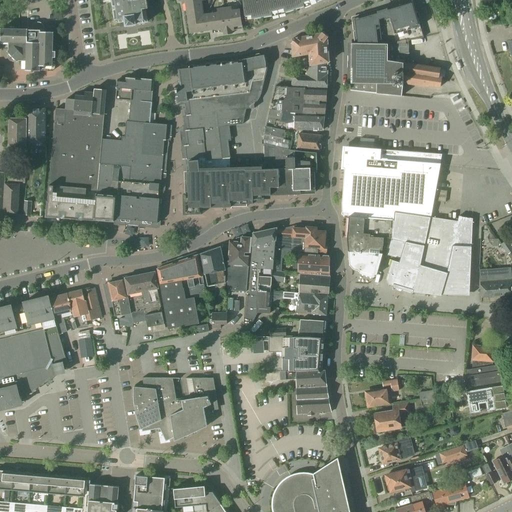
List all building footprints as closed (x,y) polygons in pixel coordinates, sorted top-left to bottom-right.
[(111,0),(112,2),(106,3),(108,14),(114,13),(115,20),(117,22),(125,21),(126,26),(136,25),(136,23),(147,22),(145,8),(148,8),(146,0),(111,0)] [(178,0),(178,1),(181,1),(182,3),(183,12),(187,11),(190,33),(212,30),(212,34),(223,32),(224,35),(232,34),(231,31),(242,29),(242,26),(240,10),(232,11),(231,7),(217,9),(217,13),(203,15),(201,1),(205,1),(205,4),(209,3),(210,2),(209,0),(178,0)] [(242,0),(245,16),(251,16),(252,19),(272,16),(271,12),(283,9),(285,13),(304,6),(303,3),(310,0),(315,0),(316,2),(320,0),(242,0)] [(409,45),(409,41),(424,37),(420,27),(421,26),(413,1),(354,19),(356,44),(409,45)] [(28,30),(1,29),(0,42),(2,42),(2,46),(5,49),(9,49),(9,51),(8,52),(17,62),(18,61),(20,61),(19,64),(22,68),(26,68),(26,71),(39,71),(40,66),(46,66),(46,68),(49,71),(52,71),(55,69),(55,65),(52,62),(52,58),(55,58),(55,52),(52,51),(53,32),(43,32),(43,30),(44,29),(44,27),(43,25),(42,24),(41,23),(38,22),(37,22),(34,24),(33,25),(32,28),(32,30),(28,30)] [(328,50),(327,38),(328,36),(323,32),(322,34),(292,39),(293,57),(300,56),(328,50)] [(351,44),(351,83),(358,83),(376,84),(376,93),(402,96),(403,84),(403,83),(404,73),(441,79),(441,78),(439,77),(440,68),(408,64),(409,45),(356,44),(351,44)] [(290,87),(327,89),(327,62),(329,62),(328,50),(300,56),(301,67),(306,66),(306,75),(293,75),(290,87)] [(183,103),(186,136),(189,162),(192,162),(218,159),(224,159),(221,129),(245,124),(247,110),(260,109),(263,98),(264,96),(270,67),(270,65),(270,64),(270,63),(270,62),(269,55),(246,59),(248,60),(228,63),(228,62),(227,62),(227,63),(222,63),(216,64),(212,65),(212,64),(199,66),(200,66),(195,67),(195,68),(184,70),(179,71),(182,94),(182,103),(183,103)] [(440,88),(441,79),(404,73),(403,83),(428,87),(428,86),(440,88)] [(117,80),(116,99),(131,101),(129,121),(150,122),(153,80),(122,77),(122,80),(117,80)] [(275,86),(269,110),(324,115),(326,103),(327,89),(290,87),(275,86)] [(100,163),(103,139),(104,115),(106,90),(94,89),(94,93),(85,92),(85,96),(76,95),(75,98),(66,97),(65,108),(55,107),(46,215),(95,219),(100,163)] [(28,111),(28,146),(33,146),(42,146),(45,147),(45,109),(28,111)] [(322,130),(324,115),(269,110),(266,124),(265,125),(287,130),(294,129),(294,130),(322,130)] [(161,224),(172,123),(151,122),(150,122),(129,121),(128,136),(125,136),(124,140),(103,139),(100,163),(120,165),(115,215),(114,214),(114,221),(161,224)] [(284,140),(287,130),(265,125),(263,135),(264,136),(284,140)] [(299,133),(297,149),(320,152),(322,136),(299,133)] [(264,136),(264,144),(288,149),(290,141),(284,140),(264,136)] [(485,138),(480,141),(487,156),(493,153),(485,138)] [(380,157),(380,146),(344,143),(342,166),(345,166),(342,215),(348,215),(392,220),(394,220),(395,212),(430,218),(441,161),(380,157)] [(297,151),(297,150),(288,149),(264,144),(265,169),(268,169),(269,194),(314,193),(313,168),(317,168),(316,153),(297,151)] [(262,194),(269,194),(268,169),(265,169),(218,171),(218,159),(192,162),(192,171),(187,172),(188,196),(184,196),(185,214),(200,213),(200,206),(236,205),(238,201),(246,201),(246,204),(253,204),(253,199),(262,199),(262,194)] [(100,163),(95,219),(114,221),(114,214),(115,215),(120,165),(100,163)] [(29,194),(30,186),(25,185),(24,193),(24,201),(23,215),(31,216),(32,201),(28,201),(29,194)] [(446,203),(447,191),(436,190),(435,201),(446,203)] [(459,216),(458,222),(430,218),(395,212),(394,220),(392,220),(391,239),(405,242),(399,262),(392,260),(386,280),(388,284),(393,286),(394,284),(413,290),(413,292),(441,296),(442,294),(469,296),(472,219),(459,216)] [(391,239),(392,220),(348,215),(342,215),(342,216),(348,216),(347,238),(356,239),(357,235),(383,239),(388,239),(391,239)] [(316,230),(316,228),(307,227),(306,228),(293,228),(293,230),(277,229),(274,250),(292,251),(299,251),(327,253),(327,245),(324,245),(325,230),(316,230)] [(244,318),(243,325),(250,325),(252,322),(254,320),(258,313),(270,313),(270,307),(273,269),(274,257),(274,250),(277,229),(276,229),(276,228),(254,233),(251,268),(252,268),(250,296),(248,296),(246,318),(244,318)] [(250,253),(251,238),(247,235),(241,237),(234,240),(229,242),(228,266),(227,291),(236,291),(246,292),(248,267),(249,256),(244,255),(244,252),(250,253)] [(349,265),(352,267),(353,269),(375,276),(377,267),(381,268),(385,255),(381,254),(381,247),(383,239),(357,235),(356,239),(347,238),(349,265)] [(511,243),(511,244),(507,240),(500,245),(507,255),(511,251),(511,243)] [(207,287),(225,283),(225,276),(223,270),(225,269),(220,247),(200,254),(204,274),(207,287)] [(291,262),(292,251),(274,250),(274,257),(284,258),(283,261),(291,262)] [(329,276),(329,256),(299,254),(298,262),(294,261),(293,264),(292,266),(293,269),(298,269),(298,274),(329,276)] [(189,305),(192,325),(199,324),(194,298),(206,296),(198,255),(178,262),(178,265),(181,279),(182,279),(183,288),(182,288),(182,289),(183,288),(185,299),(187,299),(188,305),(189,305)] [(182,279),(181,279),(178,265),(157,269),(162,291),(161,291),(162,295),(161,296),(164,314),(165,314),(168,329),(192,325),(189,305),(188,305),(187,299),(185,299),(183,288),(182,289),(182,288),(183,288),(182,279)] [(488,280),(487,269),(479,270),(480,280),(481,298),(511,295),(511,277),(502,279),(502,277),(501,275),(494,276),(493,277),(493,279),(488,280)] [(284,282),(285,273),(278,272),(274,271),(272,280),(284,282)] [(164,324),(159,295),(160,295),(155,272),(144,274),(149,297),(152,326),(151,326),(151,327),(164,324)] [(152,326),(149,297),(144,274),(127,278),(130,296),(128,296),(130,310),(131,313),(131,316),(133,324),(146,321),(147,328),(151,327),(151,326),(152,326)] [(328,296),(329,277),(301,276),(299,291),(299,293),(299,294),(328,296)] [(130,310),(128,296),(127,296),(124,280),(108,283),(112,301),(113,308),(121,307),(122,315),(131,313),(130,310)] [(86,322),(87,321),(88,320),(90,324),(99,320),(99,317),(101,317),(94,289),(90,290),(89,288),(81,290),(84,302),(87,302),(88,310),(84,312),(86,322)] [(87,302),(84,302),(81,290),(66,294),(77,329),(88,327),(87,321),(86,322),(84,312),(88,310),(87,302)] [(299,293),(283,292),(283,299),(291,299),(295,311),(296,311),(295,312),(325,315),(327,299),(328,296),(299,294),(299,293)] [(71,330),(77,329),(66,294),(50,298),(49,297),(54,316),(59,334),(67,332),(64,319),(68,318),(71,330)] [(59,334),(54,316),(49,297),(49,298),(0,309),(0,407),(19,403),(55,376),(66,373),(65,368),(68,366),(59,334)] [(324,338),(325,321),(300,320),(299,329),(299,337),(309,337),(324,338)] [(209,332),(208,324),(195,326),(195,331),(198,331),(199,334),(209,332)] [(285,336),(286,336),(286,328),(273,329),(269,329),(270,337),(285,337),(285,336)] [(269,337),(269,352),(282,352),(282,356),(275,356),(275,372),(286,372),(307,371),(307,367),(319,369),(320,366),(321,366),(324,338),(309,337),(299,337),(285,337),(270,337),(269,337)] [(403,358),(403,338),(394,338),(394,358),(403,358)] [(79,341),(80,350),(92,348),(91,340),(79,341)] [(493,366),(492,361),(493,349),(474,347),(472,370),(465,370),(466,376),(463,377),(464,382),(467,382),(468,388),(502,382),(501,377),(503,376),(502,371),(500,371),(499,365),(493,366)] [(303,385),(326,382),(325,371),(306,372),(307,371),(286,372),(286,379),(296,379),(296,386),(303,385)] [(176,401),(172,378),(142,378),(143,386),(134,385),(142,432),(160,429),(162,435),(162,436),(161,436),(161,437),(161,438),(161,439),(162,439),(162,440),(163,440),(164,440),(165,440),(165,441),(206,423),(205,417),(212,415),(211,408),(218,407),(213,378),(192,378),(195,398),(176,401)] [(399,391),(397,379),(382,381),(383,388),(391,387),(392,392),(399,391)] [(303,385),(303,387),(296,388),(294,389),(293,390),(293,394),(294,395),(295,396),(296,396),(297,414),(331,412),(328,398),(326,387),(327,387),(326,382),(303,385)] [(490,388),(493,406),(494,410),(506,408),(502,386),(490,388)] [(368,406),(388,403),(386,389),(366,393),(366,394),(365,396),(367,397),(367,400),(366,401),(366,404),(368,405),(368,406)] [(421,407),(426,406),(434,405),(433,398),(424,399),(420,400),(421,407)] [(400,428),(408,427),(406,414),(410,413),(409,402),(392,405),(393,409),(382,411),(382,413),(375,414),(376,422),(374,424),(375,430),(377,431),(378,432),(400,428)] [(505,427),(511,425),(511,410),(501,413),(505,427)] [(451,436),(455,437),(458,434),(459,430),(457,427),(453,426),(449,428),(449,432),(451,436)] [(383,464),(400,459),(397,448),(410,445),(408,438),(396,442),(396,444),(379,449),(381,457),(380,458),(381,462),(382,462),(383,464)] [(442,464),(447,462),(448,467),(467,460),(465,456),(467,456),(464,445),(439,453),(442,464)] [(511,452),(509,446),(502,450),(505,457),(493,463),(502,480),(506,482),(511,478),(511,452)] [(491,485),(497,482),(488,464),(481,466),(491,485)] [(390,492),(410,487),(418,485),(416,476),(421,475),(419,467),(414,468),(406,470),(386,475),(387,477),(385,479),(386,482),(388,483),(390,492)] [(11,490),(13,472),(0,470),(0,489),(5,490),(4,502),(0,501),(0,511),(9,511),(10,503),(9,502),(10,490),(11,490)] [(29,492),(31,473),(13,472),(11,490),(29,492)] [(293,480),(292,479),(292,480),(291,481),(287,485),(281,492),(280,492),(280,493),(278,497),(277,500),(277,504),(277,508),(278,511),(277,511),(348,511),(347,503),(340,472),(332,474),(316,478),(311,479),(308,478),(304,478),(300,478),(296,479),(293,480)] [(47,494),(49,475),(31,473),(29,492),(47,494)] [(65,495),(67,476),(49,475),(47,494),(65,495)] [(161,511),(165,478),(136,475),(133,511),(161,511)] [(84,497),(85,478),(67,476),(65,495),(84,497)] [(116,511),(117,508),(118,485),(90,483),(91,478),(85,478),(84,497),(83,509),(82,511),(116,511)] [(437,507),(468,498),(464,483),(433,492),(437,507)] [(205,493),(204,486),(173,489),(174,508),(205,505),(205,506),(206,511),(225,511),(221,504),(212,492),(205,493)] [(432,503),(429,492),(410,497),(412,503),(417,502),(417,504),(412,506),(411,505),(396,510),(396,511),(424,511),(424,509),(422,502),(425,501),(426,505),(432,503)] [(27,511),(28,504),(10,503),(9,511),(27,511)]
